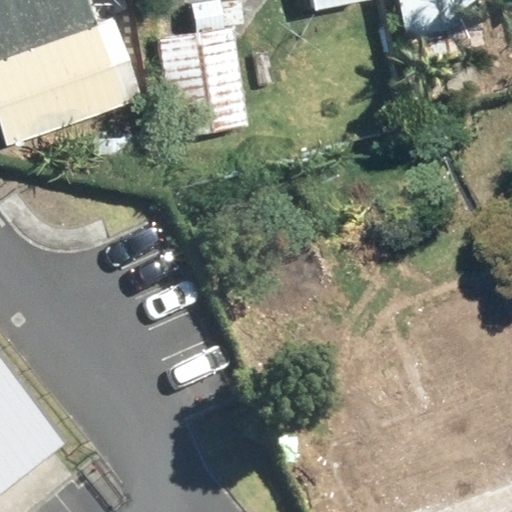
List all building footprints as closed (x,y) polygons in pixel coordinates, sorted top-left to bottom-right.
[(0,0),(0,100),(12,131),(131,84),(105,19),(96,22),(88,0),(0,0)] [(471,0),(397,0),(410,55),(481,38),(471,0)] [(156,28),(165,131),(246,124),(237,21),(156,28)] [(294,247),(250,267),(269,309),(313,288),(294,247)] [(350,511),(438,511),(511,480),(511,325),(491,273),(397,312),(435,403),(324,450),(350,511)] [(0,511),(6,511),(63,468),(0,387),(0,511)]
